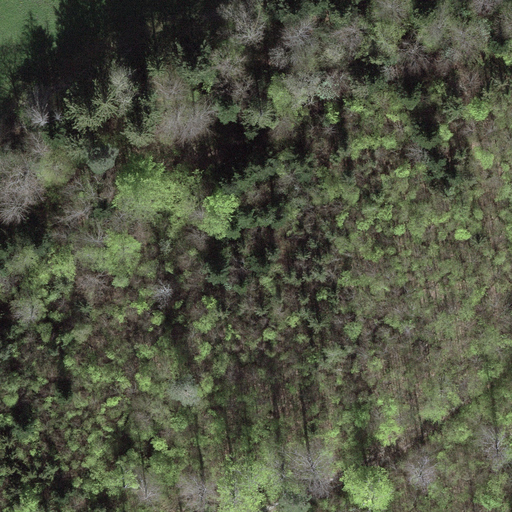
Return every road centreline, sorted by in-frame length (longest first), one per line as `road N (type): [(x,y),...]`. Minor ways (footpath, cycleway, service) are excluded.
road 1 (track): [(0,175),(209,155),(375,79),(511,46)]
road 2 (track): [(511,362),(375,463),(271,511)]
